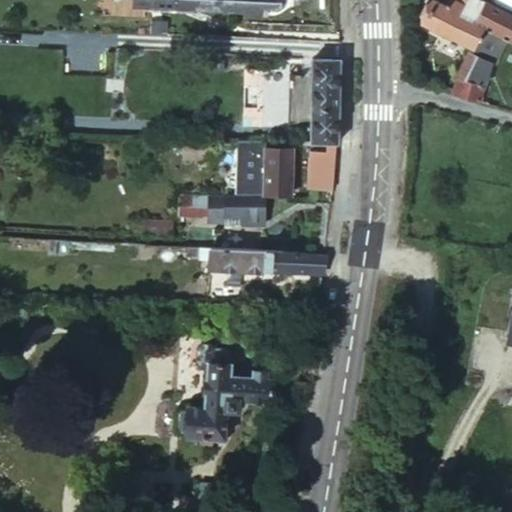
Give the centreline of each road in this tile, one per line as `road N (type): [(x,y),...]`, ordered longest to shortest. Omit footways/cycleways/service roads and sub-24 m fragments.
road 1 (primary): [(326,511),(375,187),(380,93)]
road 2 (residential): [(511,128),(380,93)]
